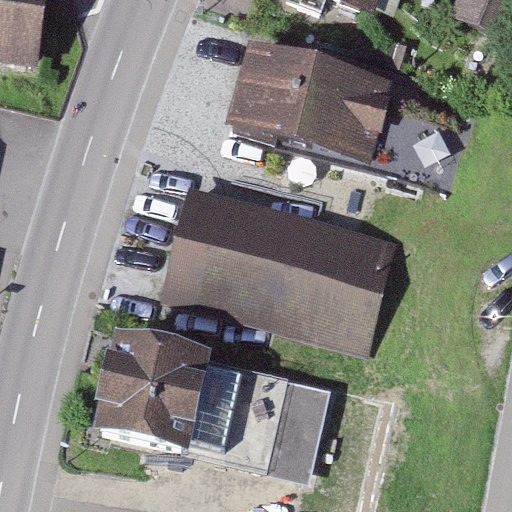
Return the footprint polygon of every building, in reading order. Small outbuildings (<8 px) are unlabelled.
[(52,0),(0,0),(0,69),(40,76),(52,0)] [(382,0),(308,0),(374,24),(382,0)] [(511,47),(511,0),(461,0),(452,23),(511,47)] [(393,88),(250,51),(227,135),(373,174),(393,88)] [(397,247),(192,196),(161,311),(371,364),(397,247)] [(214,362),(118,340),(94,440),(311,491),(332,398),(212,368),(214,362)]
